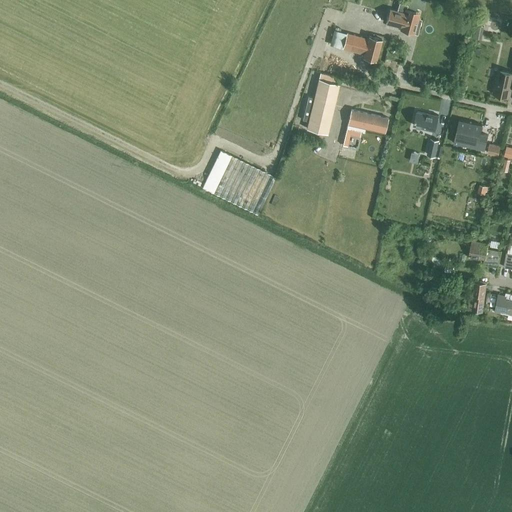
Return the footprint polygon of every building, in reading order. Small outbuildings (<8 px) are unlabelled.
[(390,9),(386,22),(401,26),(400,28),(414,32),(418,16),(414,15),(415,11),(416,8),(424,10),(426,0),(408,0),(408,4),(399,2),(397,11),(390,9)] [(368,35),(368,38),(334,29),(330,44),(363,53),(363,56),(376,59),(381,39),(368,35)] [(511,72),(498,69),(493,92),(509,96),(511,86),(511,85),(511,72)] [(307,128),(327,132),(340,77),(320,72),(307,128)] [(366,127),(385,131),(388,117),(351,108),(347,128),(364,132),(366,127)] [(435,131),(438,115),(431,113),(430,114),(417,111),(413,125),(421,126),(421,127),(435,131)] [(482,124),(459,119),(454,142),(485,149),(488,135),(480,133),(482,124)] [(431,138),(427,154),(435,156),(439,140),(431,138)] [(357,151),(358,145),(345,143),(344,149),(357,151)] [(498,154),(500,145),(490,143),(487,152),(498,154)] [(202,187),(258,213),(276,176),(220,149),(202,187)] [(484,262),(498,265),(501,250),(487,248),(488,243),(472,240),(468,256),(481,258),(481,257),(484,258),(484,262)] [(511,252),(506,251),(503,266),(511,267),(511,252)] [(421,293),(427,294),(430,277),(424,276),(421,293)] [(486,284),(488,285),(488,282),(474,280),(472,293),(471,293),(470,298),(469,298),(468,308),(482,310),(486,284)] [(511,314),(511,293),(506,293),(506,296),(497,294),(494,311),(511,314)]
